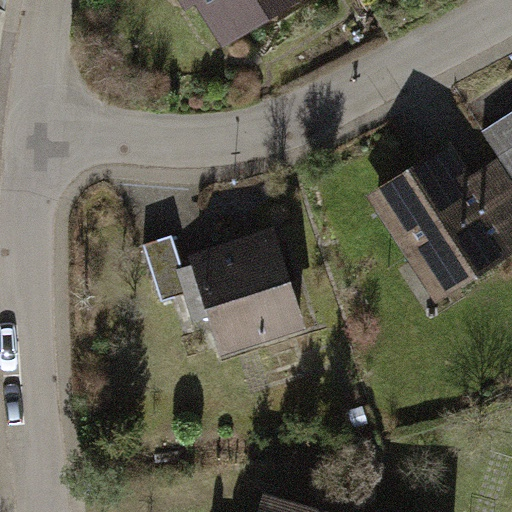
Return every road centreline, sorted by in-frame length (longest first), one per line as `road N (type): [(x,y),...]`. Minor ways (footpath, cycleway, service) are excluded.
road 1 (residential): [(511,28),(298,135),(31,140)]
road 2 (residential): [(62,511),(31,140)]
road 3 (residential): [(31,140),(53,0)]
